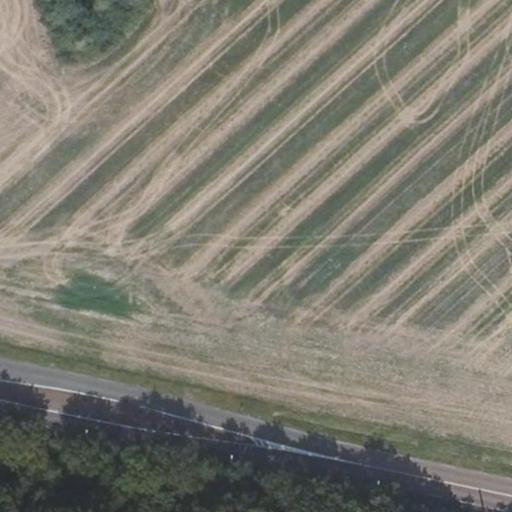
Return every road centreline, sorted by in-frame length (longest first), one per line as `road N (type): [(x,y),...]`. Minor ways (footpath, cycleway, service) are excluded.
road 1 (primary): [(351,463),(257,426),(0,369)]
road 2 (primary): [(0,406),(249,455),(351,463)]
road 3 (primary): [(511,496),(351,463)]
